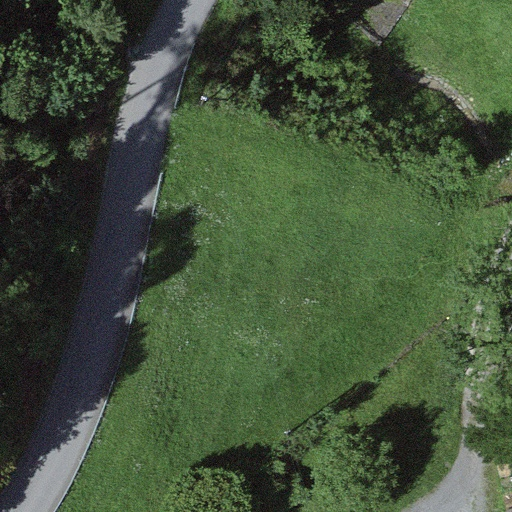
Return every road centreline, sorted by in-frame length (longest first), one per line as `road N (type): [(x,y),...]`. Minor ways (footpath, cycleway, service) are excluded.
road 1 (tertiary): [(183,0),(158,62),(102,310),(59,425),(14,511)]
road 2 (track): [(483,511),(476,482),(481,351),(511,248)]
